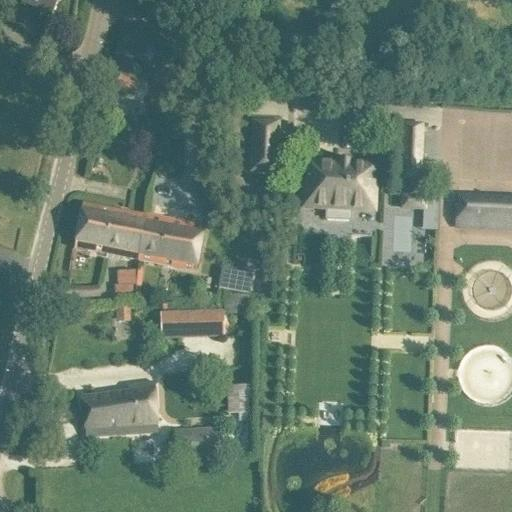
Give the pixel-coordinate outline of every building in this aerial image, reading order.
[(17,0),(51,18),(60,0),(17,0)] [(155,71),(152,85),(168,89),(171,74),(155,71)] [(210,85),(199,123),(216,128),(228,90),(210,85)] [(419,181),(421,126),(406,126),(404,181),(419,181)] [(253,146),(251,171),(275,172),(277,148),(253,146)] [(303,210),(302,234),(306,234),(306,237),(316,237),(316,234),(319,234),(318,246),(349,247),(349,258),(373,259),(375,214),(381,214),(382,187),(376,187),(376,182),(379,182),(380,173),(376,172),(377,165),(351,164),(351,168),(337,168),(338,163),(305,162),(304,188),(303,210)] [(406,210),(422,209),(422,193),(406,193),(406,210)] [(511,200),(458,198),(457,227),(511,228),(511,200)] [(140,262),(149,217),(83,205),(74,249),(140,262)] [(149,217),(140,262),(195,272),(204,228),(149,217)] [(135,271),(117,272),(118,286),(136,285),(135,271)] [(129,322),(130,308),(117,307),(116,322),(129,322)] [(160,313),(160,340),(223,338),(222,310),(160,313)] [(82,398),(86,435),(86,438),(158,434),(155,383),(147,385),(128,387),(128,392),(82,398)] [(178,464),(186,464),(217,461),(214,431),(175,434),(178,464)]
